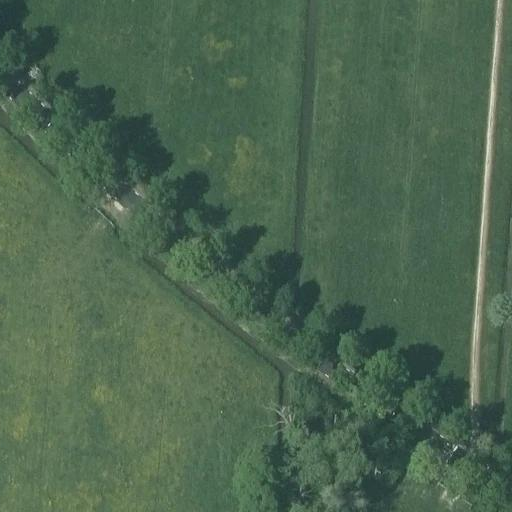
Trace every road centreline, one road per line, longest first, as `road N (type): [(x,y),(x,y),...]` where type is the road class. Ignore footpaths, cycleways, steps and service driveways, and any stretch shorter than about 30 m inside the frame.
road 1 (tertiary): [(511,498),(361,395),(149,220),(0,75)]
road 2 (track): [(500,0),(466,469)]
